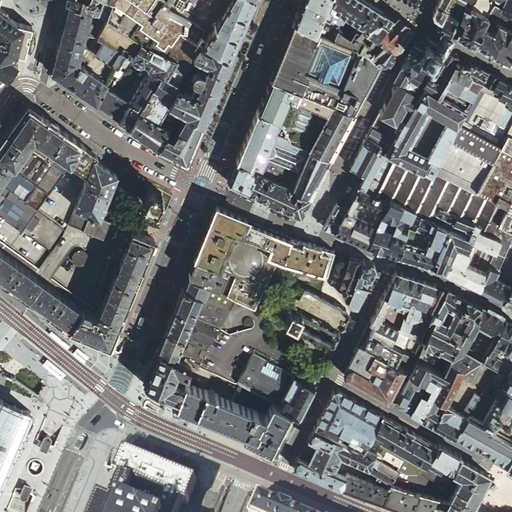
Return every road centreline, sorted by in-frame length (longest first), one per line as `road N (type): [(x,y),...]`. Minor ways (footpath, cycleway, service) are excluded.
road 1 (residential): [(203,183),(110,396)]
road 2 (residential): [(28,84),(129,150),(203,183)]
road 3 (residential): [(276,0),(203,183)]
road 4 (residential): [(99,410),(224,468)]
